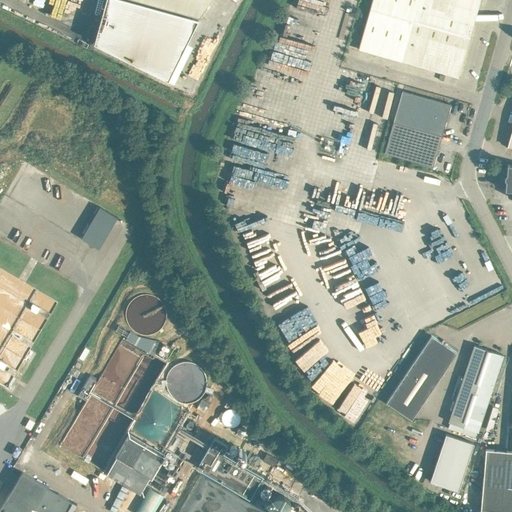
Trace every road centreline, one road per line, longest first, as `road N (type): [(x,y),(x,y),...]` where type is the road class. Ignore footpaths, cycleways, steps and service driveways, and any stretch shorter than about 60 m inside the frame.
road 1 (unknown): [(297,157),(282,200),(287,229),(342,333),(367,355),(395,348),(420,321),(407,243),(421,201)]
road 2 (unknown): [(0,442),(94,266),(82,244),(0,207)]
road 3 (unclassified): [(511,11),(468,167),(468,186),(511,269)]
road 4 (unknown): [(511,300),(465,340),(424,455)]
road 5 (unknown): [(338,0),(297,157)]
road 6 (unknown): [(297,157),(421,201)]
